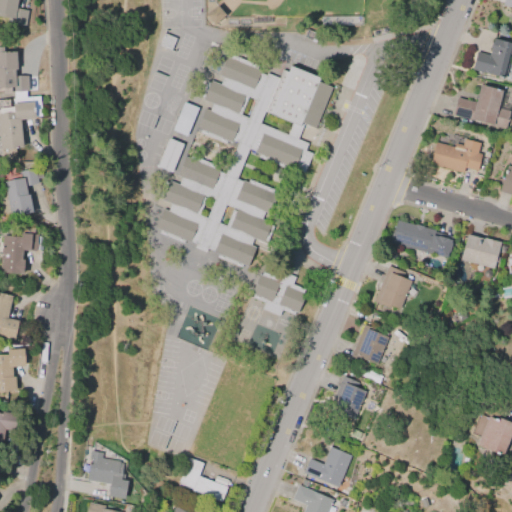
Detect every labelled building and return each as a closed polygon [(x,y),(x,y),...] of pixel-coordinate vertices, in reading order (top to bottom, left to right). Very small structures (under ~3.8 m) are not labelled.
[(17,0),(0,0),(0,21),(24,26),(27,11),(16,9),(17,0)] [(511,0),(502,0),(501,7),(511,9),(511,0)] [(204,16),(215,6),(224,15),(212,25),(204,16)] [(174,38),(170,50),(157,45),(162,33),(174,38)] [(492,38),(510,43),(505,62),(508,63),(504,79),(470,69),(475,52),(487,55),(492,38)] [(15,53),(0,53),(0,91),(27,91),(26,77),(15,77),(15,53)] [(225,144),(198,132),(200,130),(196,128),(203,108),(208,110),(211,103),(202,99),(202,97),(200,96),(206,81),(208,82),(209,80),(219,84),(222,77),(218,75),(226,56),(230,58),(231,54),(257,65),(256,68),(260,70),(259,73),(265,75),(266,73),(277,77),(281,69),(286,72),(289,65),(318,78),(317,81),(331,87),(314,128),(303,123),(296,139),(307,143),(304,150),(311,153),(303,172),(285,165),(284,168),(257,157),(259,154),(248,149),(236,178),(246,182),(247,179),(273,189),(272,192),(276,194),(268,214),(263,212),(261,219),(270,223),(262,242),(253,238),(250,245),(255,247),(247,266),(243,264),(242,268),(215,257),(217,253),(207,249),(206,253),(194,248),(195,244),(185,240),(184,243),(158,233),(159,230),(155,228),(163,208),(168,210),(171,203),(160,199),(160,197),(158,196),(164,181),(168,182),(168,180),(178,184),(181,177),(176,175),(184,156),(188,158),(189,155),(215,166),(214,169),(218,171),(224,174),(237,142),(231,140),(230,142),(226,141),(225,144)] [(479,84),(501,90),(496,108),(509,111),(505,129),(451,114),(456,97),(474,102),(479,84)] [(40,118),(39,97),(12,98),(13,113),(0,113),(0,151),(21,151),(19,119),(40,118)] [(170,130),(182,102),(197,108),(185,136),(170,130)] [(155,166),(167,138),(182,144),(170,172),(155,166)] [(434,142),(453,147),(454,143),(462,145),(464,139),(479,143),(477,153),(481,154),(476,171),(464,167),(462,173),(428,164),(434,142)] [(511,196),(497,192),(505,165),(511,167),(511,196)] [(3,181),(8,213),(27,210),(24,187),(35,185),(34,176),(3,181)] [(395,220),(413,225),(414,223),(422,226),(422,227),(439,231),(438,237),(450,240),(446,257),(389,242),(395,220)] [(493,269),(458,260),(464,234),(499,242),(493,269)] [(21,252),(35,252),(35,237),(0,236),(0,276),(20,277),(21,252)] [(387,266),(403,272),(401,277),(410,281),(398,310),(390,306),(389,308),(372,301),(387,266)] [(277,316),(260,309),(262,303),(250,298),(252,294),(249,293),(257,273),(259,274),(261,271),(273,276),(276,270),(294,277),(291,284),(302,289),(301,292),(303,293),(302,295),(305,296),(298,313),(294,312),(293,315),(280,310),(277,316)] [(0,337),(13,340),(16,323),(5,321),(10,298),(0,295),(0,337)] [(362,324),(381,332),(380,334),(387,337),(375,366),(368,363),(366,366),(348,359),(362,324)] [(22,349),(23,366),(11,367),(11,376),(14,376),(14,390),(0,390),(0,355),(8,355),(8,349),(22,349)] [(374,382),(355,374),(359,366),(378,374),(374,382)] [(364,391),(353,419),(331,411),(334,404),(331,402),(341,376),(359,383),(357,388),(364,391)] [(17,413),(14,430),(5,429),(2,447),(0,446),(0,413),(1,414),(1,411),(17,413)] [(476,445),(479,437),(470,433),(478,414),(486,418),(487,416),(496,419),(496,418),(511,424),(511,429),(501,454),(496,452),(495,453),(476,445)] [(350,456),(337,487),(302,473),(308,458),(322,464),(329,447),(350,456)] [(101,458),(119,461),(119,463),(122,464),(120,474),(123,474),(122,480),(127,480),(123,499),(107,496),(109,484),(84,480),(90,451),(102,453),(101,458)] [(176,486),(187,458),(202,463),(197,476),(226,488),(221,502),(191,491),(191,492),(176,486)] [(296,484),(332,499),(326,511),(301,511),(305,505),(290,499),(296,484)] [(116,511),(85,511),(88,502),(104,506),(103,509),(116,511)]
